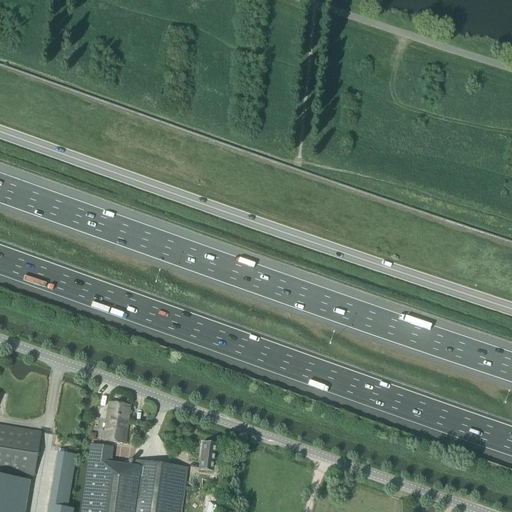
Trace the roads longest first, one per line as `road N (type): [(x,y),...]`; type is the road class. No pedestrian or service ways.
road 1 (motorway): [(511,367),(0,187)]
road 2 (motorway): [(0,260),(511,440)]
road 3 (primary): [(0,133),(511,310)]
road 4 (track): [(0,56),(299,162),(511,220)]
road 5 (unclassified): [(477,511),(0,341)]
